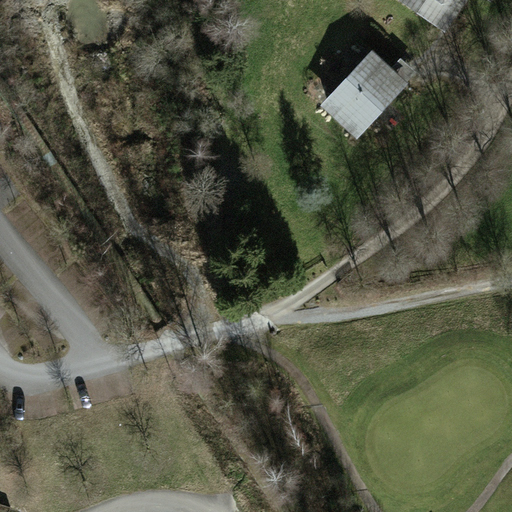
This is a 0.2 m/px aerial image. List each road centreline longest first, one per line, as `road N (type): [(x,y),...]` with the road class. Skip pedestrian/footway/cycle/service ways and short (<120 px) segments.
road 1 (track): [(203,332),(201,288),(178,257),(128,220),(100,178),(41,0)]
road 2 (track): [(511,276),(351,312),(280,313),(144,349)]
road 3 (track): [(511,79),(473,164),(280,313)]
